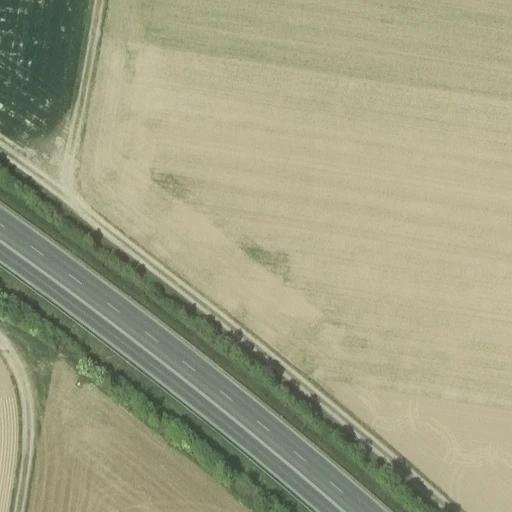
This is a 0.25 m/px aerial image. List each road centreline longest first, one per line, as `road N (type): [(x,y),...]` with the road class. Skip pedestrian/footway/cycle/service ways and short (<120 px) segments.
road 1 (track): [(0,150),(52,181),(115,244),(309,393),(443,511)]
road 2 (trunk): [(0,233),(351,511)]
road 3 (track): [(103,0),(73,203)]
road 4 (track): [(0,342),(25,377),(29,456)]
